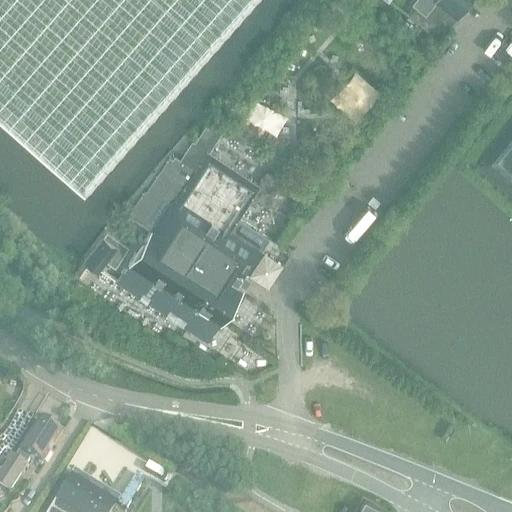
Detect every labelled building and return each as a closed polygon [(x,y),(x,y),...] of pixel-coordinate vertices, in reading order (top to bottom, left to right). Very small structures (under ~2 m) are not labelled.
[(0,0),(0,115),(83,188),(247,0),(0,0)] [(415,7),(408,16),(439,40),(456,18),(470,0),(434,0),(434,1),(435,2),(425,15),(415,7)] [(358,103),(374,86),(357,70),(341,88),(358,103)] [(143,189),(126,214),(151,231),(174,196),(202,152),(206,154),(223,129),(208,119),(194,141),(192,140),(179,159),(174,155),(171,158),(168,156),(145,190),(143,189)] [(149,231),(147,235),(232,286),(236,281),(241,272),(245,274),(246,273),(260,251),(268,238),(235,217),(255,186),(206,154),(202,152),(174,196),(151,231),(150,232),(149,231)] [(264,171),(252,194),(273,208),(291,198),(287,174),(264,171)] [(97,271),(104,261),(113,268),(127,249),(106,234),(103,239),(100,236),(82,260),(97,271)] [(147,235),(116,283),(184,327),(205,341),(217,323),(238,290),(232,286),(147,235)] [(58,436),(36,422),(13,459),(10,457),(0,472),(0,488),(7,493),(8,492),(8,491),(28,459),(39,466),(58,436)] [(136,474),(116,506),(125,511),(144,480),(136,474)] [(70,477),(48,511),(109,511),(115,504),(70,477)] [(379,511),(362,502),(356,511),(379,511)]
